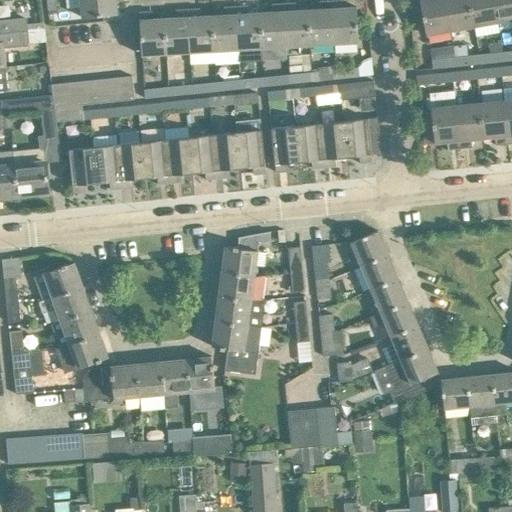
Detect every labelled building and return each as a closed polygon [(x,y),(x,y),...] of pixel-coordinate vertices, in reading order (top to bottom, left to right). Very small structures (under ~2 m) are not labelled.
[(46,0),(48,13),(58,12),(56,0),(46,0)] [(116,1),(123,0),(80,0),(82,17),(118,13),(118,12),(117,12),(116,1)] [(310,45),(334,43),(331,0),(324,0),(320,0),(320,9),(308,9),(310,45)] [(331,0),(334,43),(359,42),(357,6),(344,7),(343,0),(331,0)] [(420,0),(427,35),(451,30),(445,0),(420,0)] [(474,26),(469,0),(445,0),(451,30),(474,26)] [(469,0),(474,26),(498,22),(494,0),(469,0)] [(511,19),(511,0),(494,0),(498,22),(511,19)] [(263,47),(286,46),(284,2),(272,3),(272,12),(260,12),(263,47)] [(310,45),(308,9),(296,10),(296,2),(284,2),(286,46),(310,45)] [(214,50),(239,49),(236,5),(224,6),(225,14),(212,15),(214,50)] [(263,47),(260,12),(248,13),(248,5),(236,5),(239,49),(263,47)] [(214,50),(212,15),(201,16),(200,7),(188,8),(191,52),(214,50)] [(167,53),(191,52),(188,8),(176,9),(177,17),(164,18),(167,53)] [(167,53),(164,18),(152,19),(152,10),(140,11),(142,55),(167,53)] [(26,17),(0,20),(0,32),(27,30),(44,29),(44,23),(27,24),(26,17)] [(0,46),(46,42),(44,29),(27,30),(0,32),(0,46)] [(504,50),(480,53),(481,63),(505,60),(504,50)] [(480,53),(454,55),(455,65),(457,65),(481,63),(480,53)] [(290,74),(288,74),(289,83),(305,81),(304,72),(307,72),(311,71),(310,65),(310,54),(288,55),(290,74)] [(450,56),(431,58),(432,68),(455,65),(454,55),(453,56),(451,56),(450,56)] [(337,78),(336,69),(336,65),(319,67),(320,79),(337,78)] [(511,65),(500,67),(501,76),(511,74),(511,65)] [(0,91),(8,91),(6,66),(0,66),(0,91)] [(337,78),(353,76),(352,67),(336,69),(337,78)] [(500,67),(484,68),(485,78),(501,76),(500,67)] [(469,70),(452,72),(453,81),(470,79),(469,70)] [(436,74),(416,75),(417,83),(437,82),(453,81),(452,72),(436,74)] [(272,84),(289,83),(288,74),(271,76),(272,84)] [(118,101),(134,99),(132,75),(116,77),(118,101)] [(102,102),(118,101),(116,77),(99,78),(102,102)] [(240,79),(241,88),(258,86),(257,77),(240,79)] [(86,104),(102,102),(99,78),(83,80),(86,104)] [(224,89),(241,88),(240,79),(223,81),(224,89)] [(82,104),(86,104),(83,80),(68,82),(71,106),(82,104)] [(341,100),(376,96),(374,80),(339,84),(341,100)] [(54,108),(71,106),(68,82),(51,83),(53,94),(54,108)] [(193,93),(210,91),(209,82),(193,84),(193,93)] [(177,94),(193,93),(193,84),(176,86),(177,94)] [(317,86),(318,95),(333,93),(332,84),(317,86)] [(300,97),(318,95),(317,86),(299,88),(300,97)] [(145,98),(162,96),(161,87),(144,89),(145,98)] [(287,98),(286,89),(268,91),(269,100),(287,98)] [(258,93),(240,95),(241,103),(258,101),(258,93)] [(22,97),(0,99),(0,113),(3,113),(10,113),(32,111),(40,110),(54,108),(53,94),(22,97)] [(226,96),(210,98),(211,106),(227,104),(226,96)] [(210,98),(193,100),(193,108),(211,106),(210,98)] [(511,99),(503,100),(508,143),(511,142),(511,99)] [(496,144),(508,143),(503,100),(480,103),(483,138),(495,136),(496,144)] [(178,101),(163,103),(163,111),(179,109),(178,101)] [(163,103),(145,105),(146,113),(163,111),(163,103)] [(472,139),(483,138),(480,103),(456,105),(460,148),(472,147),(472,139)] [(82,104),(71,106),(54,108),(55,122),(56,122),(83,119),(82,104)] [(448,149),(460,148),(456,105),(431,107),(435,143),(448,141),(448,149)] [(130,106),(114,108),(115,116),(131,114),(130,106)] [(61,161),(56,122),(55,122),(54,108),(40,110),(43,135),(38,136),(38,148),(13,150),(14,164),(18,194),(49,191),(46,163),(61,161)] [(114,108),(97,109),(98,118),(115,116),(114,108)] [(3,113),(0,113),(0,127),(3,128),(11,127),(10,113),(3,113)] [(381,152),(378,117),(345,120),(349,156),(359,155),(360,163),(372,161),(372,153),(381,152)] [(266,173),(261,130),(248,131),(247,120),(237,121),(238,132),(242,167),(253,166),(254,174),(266,173)] [(335,157),(349,156),(345,120),(321,123),(325,166),(336,165),(335,157)] [(312,168),(325,166),(321,123),(297,125),(301,161),(312,160),(312,168)] [(287,162),(301,161),(297,125),(271,128),(276,172),(288,170),(287,162)] [(229,168),(242,167),(238,132),(214,135),(218,178),(229,176),(229,168)] [(206,179),(218,178),(214,135),(190,137),(194,172),(205,171),(206,179)] [(181,173),(194,172),(190,137),(167,140),(171,182),(182,181),(181,173)] [(158,184),(171,182),(167,140),(143,142),(146,177),(157,176),(158,184)] [(133,178),(146,177),(143,142),(118,145),(122,187),(134,186),(133,178)] [(110,189),(122,187),(118,145),(95,147),(99,182),(110,181),(110,189)] [(85,183),(99,182),(95,147),(68,150),(74,193),(86,191),(85,183)] [(0,196),(18,194),(14,164),(13,150),(0,151),(0,196)] [(222,271),(222,272),(255,275),(257,257),(258,250),(259,241),(269,243),(271,232),(270,230),(239,237),(239,238),(238,246),(234,245),(234,247),(226,246),(225,247),(227,247),(224,271),(222,271)] [(361,265),(388,254),(388,253),(387,254),(377,232),(379,231),(378,230),(351,241),(361,265)] [(331,263),(329,244),(312,245),(316,280),(329,278),(328,264),(331,263)] [(291,273),(303,271),(300,246),(288,247),(291,273)] [(388,254),(361,265),(371,289),(398,277),(397,277),(388,257),(387,255),(388,254)] [(5,267),(47,267),(47,256),(6,255),(5,267)] [(62,266),(44,272),(52,296),(52,297),(84,286),(83,285),(82,286),(74,263),(75,263),(75,262),(67,264),(67,263),(62,265),(62,266)] [(293,292),(304,291),(305,291),(303,271),(291,273),(293,292)] [(219,296),(219,297),(252,301),(252,300),(255,275),(222,272),(224,273),(221,296),(219,296)] [(7,303),(19,301),(16,275),(4,277),(7,303)] [(398,277),(371,289),(381,312),(381,313),(408,301),(407,301),(397,279),(398,278),(398,277)] [(318,299),(331,297),(329,278),(316,280),(318,299)] [(52,296),(39,301),(43,313),(57,308),(61,321),(92,310),(91,310),(82,287),(84,287),(84,286),(52,297),(52,296)] [(216,321),(216,322),(260,327),(264,302),(252,300),(252,301),(219,297),(221,297),(218,321),(216,321)] [(295,323),(308,321),(306,300),(293,301),(295,323)] [(7,303),(9,321),(21,320),(19,301),(7,303)] [(381,312),(370,317),(374,327),(385,322),(391,337),(418,325),(418,324),(417,325),(407,302),(409,302),(408,301),(381,313),(381,312)] [(92,310),(61,321),(69,344),(69,345),(101,334),(100,333),(99,333),(91,311),(92,311),(92,310)] [(320,331),(334,330),(333,313),(318,314),(320,331)] [(308,321),(295,323),(297,342),(310,341),(308,321)] [(213,345),(213,346),(221,347),(221,348),(226,349),(226,347),(228,348),(226,370),(254,373),(257,351),(260,327),(216,322),(217,322),(215,345),(213,345)] [(428,348),(427,349),(417,326),(419,326),(418,325),(391,337),(400,360),(401,361),(428,349),(428,348)] [(322,356),(336,354),(344,354),(341,329),(334,330),(320,331),(322,356)] [(12,352),(30,350),(30,349),(24,350),(22,330),(10,331),(12,352)] [(69,344),(58,348),(67,372),(97,361),(97,362),(102,360),(101,359),(109,357),(108,355),(107,356),(99,335),(101,334),(69,345),(69,344)] [(400,360),(387,365),(396,389),(389,392),(394,404),(435,386),(434,385),(429,387),(425,377),(438,372),(438,371),(436,371),(427,350),(429,349),(428,349),(401,361),(400,360)] [(16,392),(34,391),(30,350),(12,352),(16,392)] [(186,358),(188,392),(190,392),(192,407),(221,404),(219,389),(215,389),(213,369),(214,368),(214,364),(213,364),(212,356),(211,356),(210,356),(211,357),(186,360),(186,358)] [(336,362),(338,381),(353,380),(353,379),(373,371),(367,357),(351,364),(351,361),(336,362)] [(161,361),(160,361),(163,394),(164,394),(166,408),(178,406),(176,393),(188,392),(186,358),(185,358),(185,360),(161,362),(161,361)] [(136,363),(135,363),(138,397),(163,394),(160,361),(159,361),(160,362),(136,364),(136,363)] [(111,366),(101,367),(103,385),(106,385),(106,386),(108,404),(122,403),(121,398),(138,397),(135,363),(135,365),(113,367),(113,365),(111,365),(111,366)] [(88,369),(82,378),(83,387),(103,385),(101,367),(88,369)] [(287,376),(289,393),(319,390),(316,372),(287,376)] [(506,402),(511,401),(511,372),(492,375),(492,374),(491,374),(496,415),(507,414),(506,402)] [(467,376),(470,405),(471,424),(497,422),(496,415),(491,374),(491,375),(468,378),(467,376)] [(444,407),(470,405),(467,376),(466,376),(466,378),(443,380),(442,379),(441,379),(443,399),(444,407)] [(331,406),(317,408),(320,447),(338,445),(353,444),(351,430),(336,431),(335,422),(334,406),(331,406)] [(317,408),(287,410),(290,448),(290,449),(301,448),(319,447),(320,447),(317,408)] [(371,429),(353,431),(354,447),(372,446),(371,429)] [(144,453),(143,440),(129,442),(129,435),(111,437),(111,432),(93,433),(95,457),(144,453)] [(83,458),(95,457),(93,433),(82,434),(83,458)] [(72,459),(83,458),(82,434),(71,435),(72,459)] [(50,460),(61,459),(60,435),(49,436),(50,460)] [(61,459),(72,459),(71,435),(60,435),(61,459)] [(39,461),(50,460),(49,436),(38,437),(39,461)] [(213,436),(192,437),(194,456),(215,454),(213,436)] [(30,462),(39,461),(38,437),(28,438),(30,462)] [(173,457),(194,456),(192,437),(172,439),(173,457)] [(8,463),(20,462),(19,438),(7,439),(8,463)] [(20,462),(30,462),(28,438),(19,438),(20,462)] [(143,440),(144,453),(164,452),(163,440),(143,441),(143,440)] [(319,447),(301,448),(301,458),(303,471),(316,470),(315,450),(319,449),(319,447)] [(511,447),(499,448),(500,463),(511,461),(511,447)] [(476,472),(481,472),(495,471),(494,456),(474,457),(476,472)] [(458,473),(476,472),(474,457),(449,459),(450,473),(458,473)] [(96,480),(122,479),(121,460),(96,461),(96,480)] [(232,462),(231,474),(245,475),(246,463),(232,462)] [(263,463),(250,464),(253,511),(277,511),(274,462),(271,462),(263,463)] [(194,463),(180,463),(181,489),(195,489),(194,463)] [(458,510),(456,480),(441,481),(443,511),(458,510)] [(195,493),(179,495),(180,511),(196,511),(195,493)] [(90,511),(89,503),(70,504),(70,501),(54,502),(54,511),(90,511)] [(357,511),(357,502),(344,503),(344,511),(357,511)]
